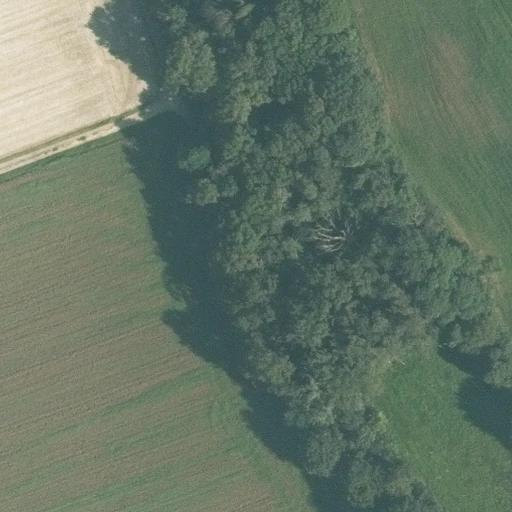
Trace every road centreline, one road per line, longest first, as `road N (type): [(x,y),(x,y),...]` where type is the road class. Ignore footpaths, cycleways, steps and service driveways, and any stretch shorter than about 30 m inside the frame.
road 1 (track): [(388,511),(261,330),(177,101)]
road 2 (track): [(177,101),(0,169)]
